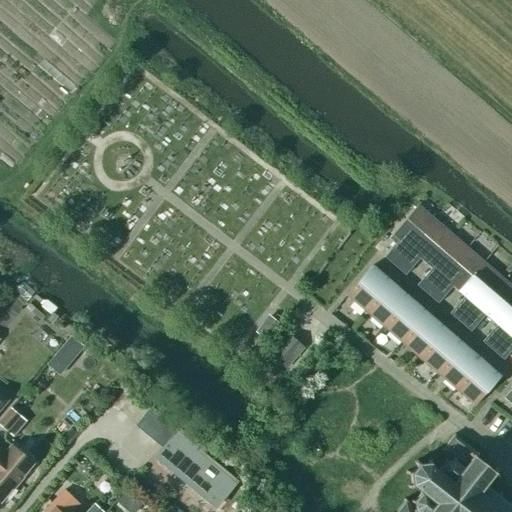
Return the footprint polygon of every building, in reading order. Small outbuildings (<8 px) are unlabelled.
[(383,257),(394,266),(434,220),(417,206),(391,235),(398,240),(383,257)] [(419,259),(425,264),(450,234),(434,220),(394,266),(404,275),(419,259)] [(450,234),(425,264),(430,269),(416,285),(427,294),(466,248),(450,234)] [(466,248),(427,294),(437,303),(451,287),(457,292),(483,263),(466,248)] [(483,263),(457,292),(463,297),(449,314),(459,323),(499,277),(483,263)] [(365,311),(390,282),(371,266),(346,295),(365,311)] [(511,287),(499,277),(459,323),(470,332),(484,315),(490,320),(511,294),(511,287)] [(383,327),(408,298),(390,282),(365,311),(383,327)] [(511,294),(490,320),(496,325),(481,342),(492,351),(511,327),(511,294)] [(401,343),(426,313),(408,298),(383,327),(401,343)] [(419,358),(444,329),(426,313),(401,343),(419,358)] [(280,324),(268,314),(254,331),(266,341),(280,324)] [(511,327),(492,351),(502,360),(511,348),(511,327)] [(437,374),(463,345),(444,329),(419,358),(437,374)] [(304,347),(287,332),(268,353),(286,368),(304,347)] [(71,346),(65,341),(49,359),(56,365),(71,346)] [(455,390),(481,360),(463,345),(437,374),(455,390)] [(499,376),(481,360),(455,390),(474,406),(499,376)] [(508,402),(511,398),(511,388),(503,398),(508,402)] [(26,421),(10,407),(0,418),(0,425),(12,436),(26,421)] [(214,506),(234,481),(199,453),(201,450),(176,430),(154,457),(214,506)] [(511,511),(511,502),(510,504),(501,496),(503,493),(500,492),(498,494),(487,485),(494,477),(496,478),(498,476),(497,473),(499,471),(496,468),(494,471),(476,457),(478,455),(476,452),(473,455),(451,438),(441,449),(448,455),(449,457),(444,458),(444,456),(441,456),(442,461),(436,468),(426,461),(425,458),(424,459),(423,462),(417,464),(416,462),(414,463),(415,467),(411,473),(407,471),(406,474),(409,475),(407,482),(403,484),(404,486),(408,485),(416,492),(411,499),(408,498),(408,500),(411,501),(410,506),(403,501),(403,498),(401,499),(401,502),(393,511),(511,511)] [(0,501),(32,464),(10,445),(5,451),(0,446),(0,501)] [(71,511),(79,504),(64,490),(43,511),(71,511)] [(104,511),(105,511),(96,503),(87,511),(104,511)]
